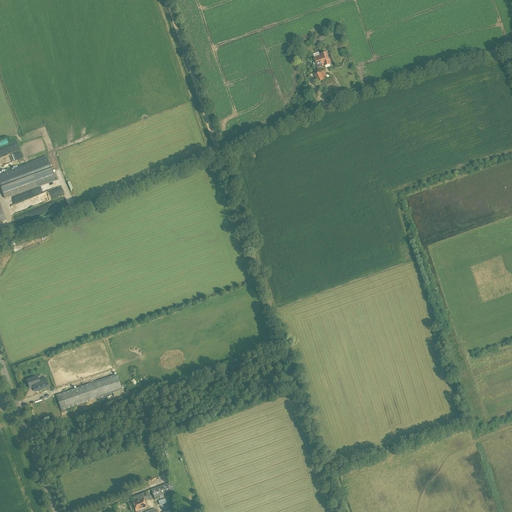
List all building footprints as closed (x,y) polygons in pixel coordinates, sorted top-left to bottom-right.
[(322,41),(325,39),(324,35),(311,40),(308,41),(310,46),(322,41)] [(320,55),(319,52),(313,54),(318,68),(325,66),(331,64),(327,53),(321,55),(320,55)] [(317,82),(324,79),(323,76),(321,72),(314,75),(317,82)] [(320,88),(334,83),(332,78),(318,84),(320,88)] [(7,137),(0,139),(0,147),(9,145),(7,137)] [(55,180),(47,157),(30,163),(10,171),(9,168),(5,170),(6,172),(0,174),(0,186),(4,198),(38,186),(55,180)] [(117,374),(56,395),(61,411),(122,390),(117,374)] [(38,380),(37,376),(27,380),(30,388),(34,387),(35,391),(49,387),(45,378),(38,380)] [(154,498),(163,495),(173,491),(170,482),(151,490),(154,498)] [(143,498),(141,494),(134,496),(136,501),(132,502),(136,511),(134,511),(136,511),(147,507),(143,498)]
